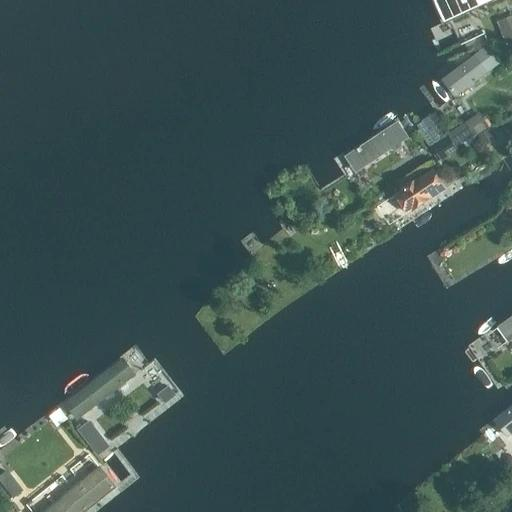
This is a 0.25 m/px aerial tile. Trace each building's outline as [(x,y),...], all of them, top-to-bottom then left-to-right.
[(398,0),(413,29),(413,30),(478,0),(398,0)] [(479,0),(413,30),(431,70),(432,71),(500,41),(483,0),(479,0)] [(511,15),(497,22),(505,42),(511,39),(511,15)] [(511,42),(439,90),(461,127),(462,128),(511,93),(511,42)] [(333,169),(360,210),(429,163),(402,121),(333,169)] [(409,215),(445,190),(431,172),(396,197),(409,215)] [(511,307),(457,347),(489,392),(490,393),(511,380),(511,307)] [(63,406),(78,427),(137,384),(122,363),(63,406)] [(159,395),(165,403),(175,395),(169,388),(159,395)] [(511,415),(464,453),(499,490),(500,491),(506,486),(507,488),(511,484),(511,415)] [(98,458),(109,450),(90,425),(83,431),(80,428),(77,430),(98,458)] [(46,511),(96,511),(121,491),(99,466),(46,511)] [(22,490),(6,470),(0,474),(0,484),(12,499),(22,490)]
